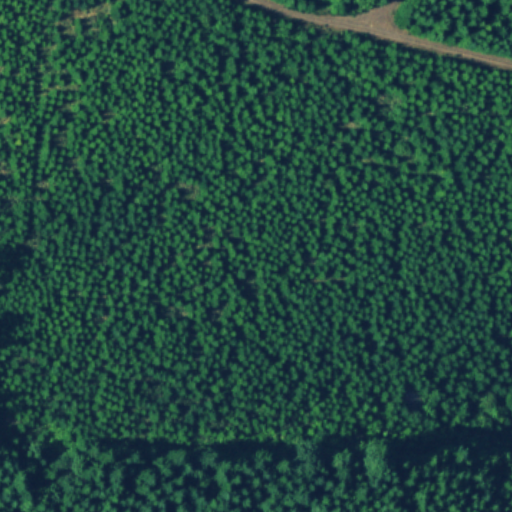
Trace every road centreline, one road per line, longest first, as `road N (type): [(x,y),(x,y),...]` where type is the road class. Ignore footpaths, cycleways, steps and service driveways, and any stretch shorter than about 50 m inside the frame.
road 1 (track): [(255,0),(511,67)]
road 2 (track): [(190,511),(147,470),(18,465)]
